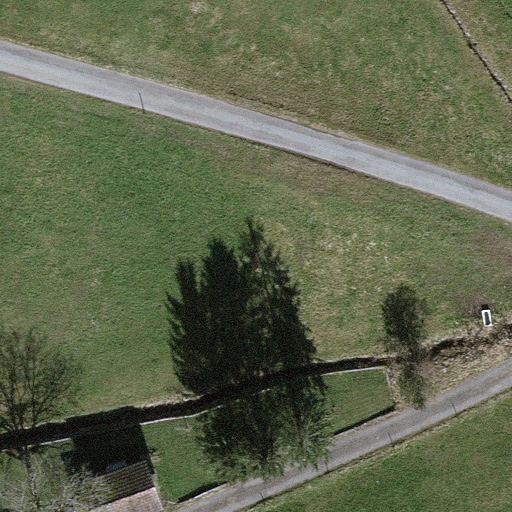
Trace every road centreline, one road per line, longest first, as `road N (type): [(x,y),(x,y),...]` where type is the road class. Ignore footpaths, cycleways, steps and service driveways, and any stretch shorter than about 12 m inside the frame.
road 1 (unclassified): [(0,61),(511,215)]
road 2 (track): [(199,511),(511,366)]
